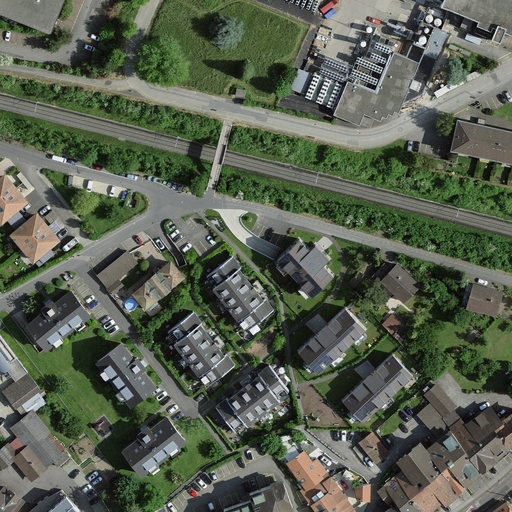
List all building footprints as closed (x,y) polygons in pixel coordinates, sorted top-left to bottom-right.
[(65,0),(0,0),(0,16),(50,36),(65,0)] [(511,0),(420,0),(511,36),(511,0)] [(337,110),(335,116),(359,126),(365,115),(382,122),(400,114),(420,64),(426,48),(376,25),(349,85),(315,73),(303,95),(337,110)] [(246,88),(236,86),(234,94),(245,96),(246,88)] [(511,131),(486,126),(459,121),(453,149),(511,161),(511,131)] [(33,187),(20,172),(16,175),(29,190),(33,187)] [(0,179),(0,219),(1,221),(25,201),(4,176),(0,179)] [(65,225),(52,210),(48,213),(61,228),(65,225)] [(12,235),(33,260),(57,240),(36,215),(12,235)] [(299,236),(274,260),(277,262),(272,266),(306,302),(310,298),(312,301),(337,277),(326,265),(333,260),(315,241),(310,246),(299,236)] [(128,252),(97,276),(113,296),(125,287),(118,279),(138,264),(128,252)] [(266,300),(264,302),(239,270),(241,268),(232,258),(206,278),(215,289),(212,291),(237,323),(243,318),(251,329),(274,311),(266,300)] [(132,295),(145,311),(185,279),(171,261),(157,272),(158,274),(132,295)] [(399,265),(382,282),(405,305),(422,288),(399,265)] [(501,292),(474,285),(468,305),(495,313),(501,292)] [(28,319),(49,350),(94,316),(74,287),(28,319)] [(346,308),(295,354),(319,379),(369,332),(346,308)] [(394,311),(384,320),(394,330),(403,320),(394,311)] [(193,313),(168,332),(209,387),(235,366),(193,313)] [(0,372),(1,374),(7,370),(11,366),(9,363),(16,357),(0,335),(0,372)] [(124,341),(98,362),(135,408),(160,387),(124,341)] [(394,353),(341,402),(361,425),(415,378),(394,353)] [(28,373),(16,357),(9,363),(11,366),(7,370),(16,382),(28,373)] [(268,365),(216,408),(236,434),(289,392),(268,365)] [(24,419),(32,412),(45,402),(38,391),(40,389),(28,373),(16,382),(3,391),(24,419)] [(455,406),(436,384),(425,394),(431,401),(444,416),(452,409),(455,406)] [(444,416),(431,401),(418,413),(442,439),(452,431),(451,429),(462,420),(452,409),(444,416)] [(452,431),(483,472),(510,449),(496,433),(506,426),(502,422),(490,407),(467,425),(462,420),(451,429),(452,431)] [(20,457),(16,461),(33,483),(55,465),(59,469),(72,459),(32,412),(24,419),(13,428),(30,448),(20,457)] [(169,414),(124,450),(145,477),(191,442),(169,414)] [(496,433),(510,449),(511,447),(511,414),(502,422),(506,426),(496,433)] [(384,511),(428,511),(455,489),(458,492),(483,472),(452,431),(442,439),(427,451),(420,442),(399,459),(405,468),(380,490),(393,506),(384,511)] [(360,442),(376,462),(388,453),(372,433),(360,442)] [(9,443),(0,450),(0,463),(5,470),(16,461),(20,457),(9,443)] [(304,450),(288,462),(307,488),(321,479),(323,482),(330,477),(326,471),(326,470),(317,458),(312,462),(304,450)] [(355,511),(346,498),(347,496),(345,493),(343,494),(331,477),(330,477),(323,482),(321,479),(307,488),(303,491),(308,497),(307,498),(316,511),(355,511)] [(281,511),(292,507),(283,483),(272,487),(271,485),(249,493),(251,499),(224,509),(225,511),(281,511)] [(368,483),(354,485),(357,499),(368,500),(368,483)] [(0,511),(10,511),(22,500),(5,487),(0,491),(0,511)] [(43,500),(28,511),(78,511),(79,510),(61,490),(43,500)] [(142,511),(145,511),(138,501),(132,504),(136,511),(142,511)] [(507,501),(491,511),(511,511),(511,510),(511,509),(511,506),(507,501)]
